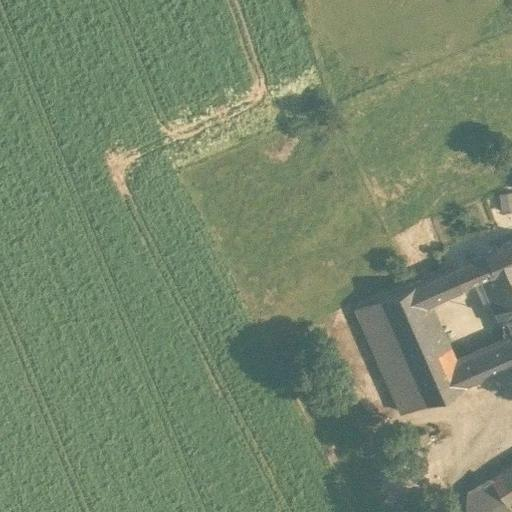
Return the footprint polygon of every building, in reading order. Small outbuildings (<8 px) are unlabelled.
[(511,243),(454,269),(462,288),(480,280),(486,293),(511,281),(511,243)] [(454,269),(405,291),(414,309),(428,303),(462,288),(454,269)] [(511,281),(486,293),(507,341),(511,352),(511,281)] [(356,313),(401,416),(465,388),(455,364),(428,303),(414,309),(405,291),(356,313)] [(511,352),(507,341),(455,364),(465,388),(511,367),(511,352)] [(511,466),(465,497),(463,511),(496,511),(511,502),(511,466)]
